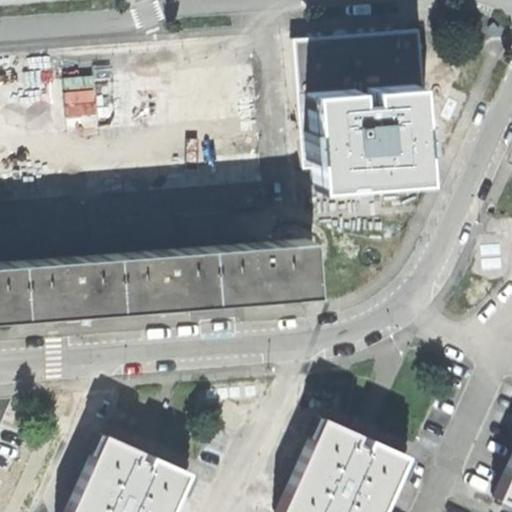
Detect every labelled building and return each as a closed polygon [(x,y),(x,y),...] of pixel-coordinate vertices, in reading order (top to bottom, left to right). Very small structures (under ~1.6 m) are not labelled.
[(366,179),(416,175),(415,158),(425,157),(415,29),(288,39),(299,168),(310,167),(312,183),(366,179)] [(0,139),(257,119),(253,64),(0,84),(0,139)] [(0,203),(263,183),(260,153),(0,173),(0,203)] [(264,298),(307,295),(303,241),(0,263),(0,317),(46,314),(155,306),(264,298)] [(269,511),(271,511),(370,511),(397,453),(361,437),(349,431),(313,415),(269,511)] [(353,424),(349,431),(361,437),(365,429),(359,426),(353,424)] [(58,511),(159,511),(179,469),(143,453),(130,447),(94,431),(58,511)] [(135,438),(130,447),(143,453),(147,444),(140,441),(135,438)] [(511,441),(488,494),(511,505),(511,441)]
